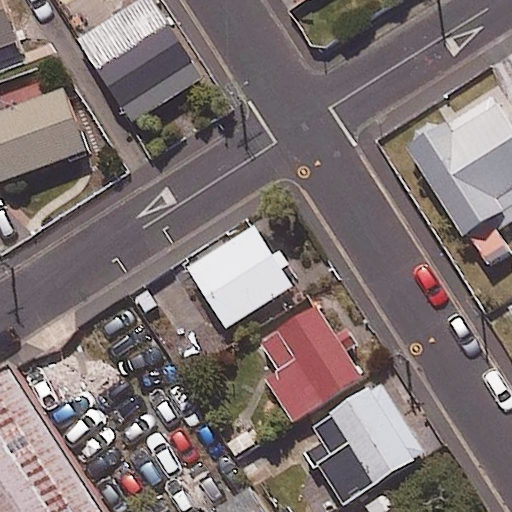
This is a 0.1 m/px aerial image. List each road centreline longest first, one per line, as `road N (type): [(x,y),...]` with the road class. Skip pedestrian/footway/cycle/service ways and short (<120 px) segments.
road 1 (residential): [(304,125),(511,453)]
road 2 (residential): [(304,125),(0,316)]
road 3 (residential): [(500,0),(304,125)]
road 4 (residential): [(224,0),(304,125)]
